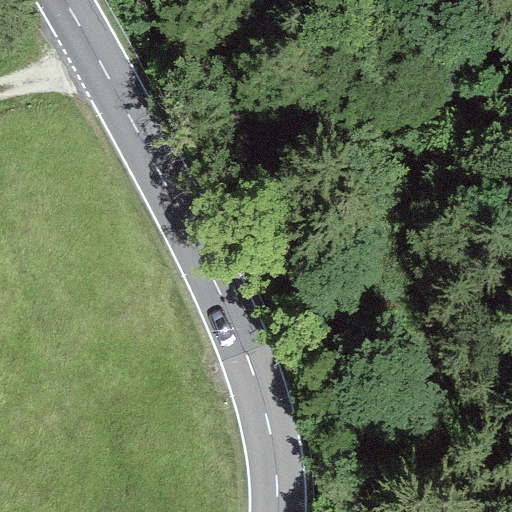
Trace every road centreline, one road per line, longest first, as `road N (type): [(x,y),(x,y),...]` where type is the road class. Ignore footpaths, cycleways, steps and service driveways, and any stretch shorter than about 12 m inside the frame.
road 1 (track): [(358,511),(320,319),(140,0)]
road 2 (secondary): [(64,0),(252,358),(272,432),(278,511)]
